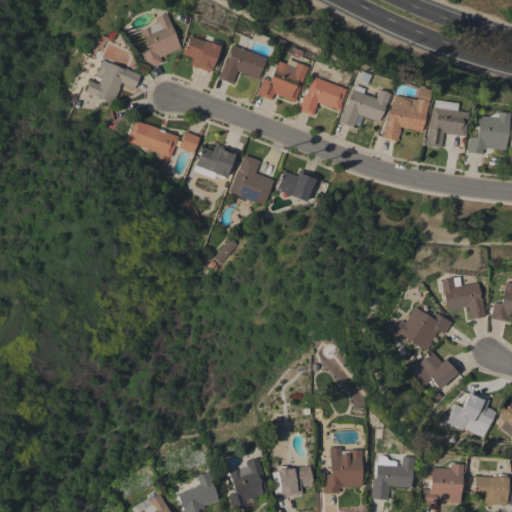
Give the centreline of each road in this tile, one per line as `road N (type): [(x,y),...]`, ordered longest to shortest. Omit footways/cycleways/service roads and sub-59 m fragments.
road 1 (residential): [(169,98),(398,175),(511,191)]
road 2 (primary): [(346,0),(511,63)]
